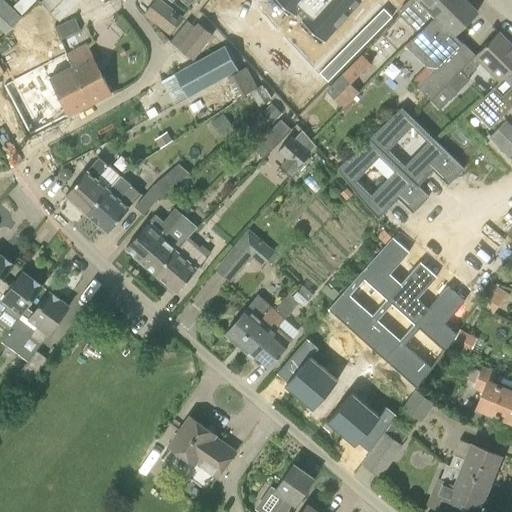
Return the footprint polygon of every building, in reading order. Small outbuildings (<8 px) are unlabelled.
[(20,0),(14,6),(23,14),(36,0),(20,0)] [(60,20),(80,0),(44,0),(42,3),(60,20)] [(158,23),(169,8),(158,0),(155,0),(146,13),(158,23)] [(314,29),(317,26),(327,35),(358,0),(282,0),(295,11),(299,6),(306,13),(302,18),(314,29)] [(463,42),(456,35),(479,12),(467,0),(413,0),(399,14),(400,15),(418,32),(406,46),(427,67),(413,82),(418,86),(432,101),(447,85),(446,84),(460,71),(474,57),(461,44),(463,42)] [(0,29),(5,35),(22,18),(8,3),(0,10),(0,29)] [(182,19),(169,8),(158,23),(171,33),(182,19)] [(27,19),(33,31),(47,24),(41,12),(27,19)] [(200,24),(197,27),(179,49),(192,59),(212,34),(200,24)] [(511,44),(499,32),(474,57),(460,71),(467,77),(482,62),(499,80),(503,76),(503,77),(511,67),(511,44)] [(21,93),(40,130),(69,115),(112,93),(94,59),(93,56),(87,45),(67,55),(35,72),(40,83),(21,93)] [(62,53),(58,45),(50,49),(54,57),(62,53)] [(227,46),(177,74),(189,97),(239,70),(227,46)] [(335,98),(351,83),(352,84),(371,64),(364,57),(328,92),(335,98)] [(231,81),(227,83),(192,102),(195,108),(223,94),(227,103),(251,91),(258,87),(247,67),(240,70),(240,71),(228,77),(231,81)] [(511,67),(503,77),(508,81),(511,85),(511,88),(503,96),(495,88),(472,110),(490,128),(511,106),(511,67)] [(258,87),(251,91),(260,106),(272,99),(264,84),(258,87)] [(447,85),(432,101),(440,109),(456,94),(447,85)] [(268,127),(283,114),(273,103),(259,117),(268,127)] [(418,184),(433,168),(448,182),(463,164),(399,106),(367,139),(418,184)] [(221,134),(232,125),(224,114),(212,122),(221,134)] [(253,148),(263,157),(291,129),(281,119),(253,148)] [(499,148),(511,135),(511,124),(508,121),(490,138),(499,148)] [(173,141),(172,140),(167,132),(155,139),(160,148),(161,149),(173,141)] [(293,136),(279,151),(288,159),(280,167),(292,177),(300,168),(298,167),(311,153),(293,136)] [(430,194),(418,184),(367,139),(336,171),(378,220),(399,197),(414,211),(430,194)] [(138,163),(147,157),(143,151),(133,157),(138,163)] [(120,174),(99,156),(66,195),(87,213),(120,174)] [(179,164),(152,187),(162,193),(163,195),(190,173),(179,164)] [(72,176),(72,171),(68,168),(63,168),(60,172),(60,177),(64,181),(69,180),(72,176)] [(87,213),(108,232),(142,193),(120,174),(87,213)] [(144,215),(162,193),(152,187),(138,204),(135,207),(144,215)] [(347,199),(353,194),(347,187),(341,193),(347,199)] [(126,248),(141,261),(142,261),(152,249),(177,219),(182,213),(175,207),(164,221),(156,214),(126,248)] [(152,249),(142,261),(156,273),(187,239),(193,232),(177,219),(152,249)] [(378,236),(384,243),(390,236),(384,230),(378,236)] [(249,231),(218,269),(231,280),(251,255),(262,264),(273,251),(249,231)] [(402,281),(401,281),(390,271),(409,249),(392,234),(329,307),(357,332),(402,281)] [(208,257),(194,246),(187,239),(156,273),(177,292),(208,257)] [(0,282),(2,279),(14,264),(0,253),(0,282)] [(402,281),(357,332),(385,356),(430,305),(429,305),(418,295),(437,273),(420,258),(401,281),(402,281)] [(43,286),(23,271),(12,287),(2,279),(0,282),(0,322),(10,330),(27,308),(43,286)] [(430,305),(385,356),(419,385),(459,331),(446,319),(465,297),(448,283),(429,305),(430,305)] [(494,313),(503,299),(504,298),(506,300),(510,294),(493,284),(480,304),(494,313)] [(2,341),(17,352),(29,335),(41,344),(70,306),(50,291),(34,312),(27,308),(10,330),(2,341)] [(267,325),(245,351),(267,369),(289,343),(275,331),(299,301),(289,293),(275,309),(276,310),(264,322),(267,325)] [(226,334),(245,351),(267,325),(264,322),(276,310),(275,309),(259,295),(226,334)] [(476,339),(459,331),(451,346),(470,354),(470,353),(476,339)] [(310,341),(280,375),(299,391),(296,395),(316,411),(341,382),(314,359),(321,351),(310,341)] [(27,387),(31,381),(48,358),(36,350),(29,360),(19,373),(18,372),(14,378),(27,387)] [(482,367),(480,370),(473,367),(468,379),(475,382),(474,386),(485,390),(473,419),(493,426),(497,415),(511,420),(511,390),(490,382),(494,372),(482,367)] [(403,407),(422,422),(436,404),(416,390),(403,407)] [(349,434),(371,452),(397,415),(386,406),(379,414),(352,391),(327,421),(346,437),(349,434)] [(218,476),(236,452),(214,436),(215,434),(191,416),(170,446),(194,463),(196,461),(218,476)] [(363,463),(381,476),(403,446),(385,433),(371,452),(363,463)] [(491,481),(501,455),(472,444),(460,439),(454,454),(466,459),(461,470),(491,481)] [(263,511),(261,510),(258,511),(291,511),(315,478),(294,463),(275,489),(285,497),(274,511),(263,511)] [(439,479),(432,497),(429,504),(447,511),(452,500),(479,511),(491,481),(461,470),(455,486),(439,479)]
